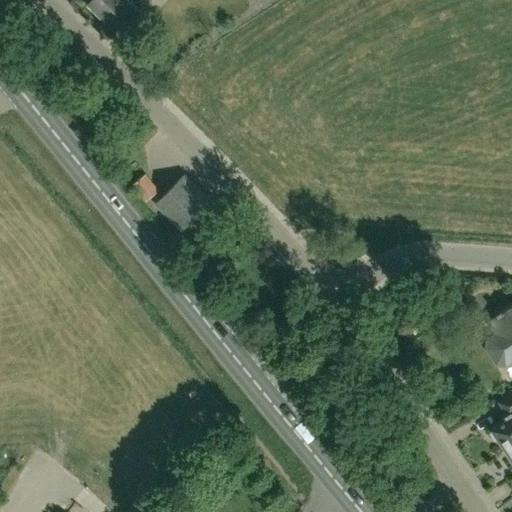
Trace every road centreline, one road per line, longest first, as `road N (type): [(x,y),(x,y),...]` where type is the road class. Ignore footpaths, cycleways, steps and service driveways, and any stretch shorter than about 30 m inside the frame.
road 1 (primary): [(356,511),(0,70)]
road 2 (residential): [(326,295),(41,0)]
road 3 (residential): [(456,484),(326,295)]
road 4 (residential): [(511,257),(426,254),(381,263),(326,295)]
